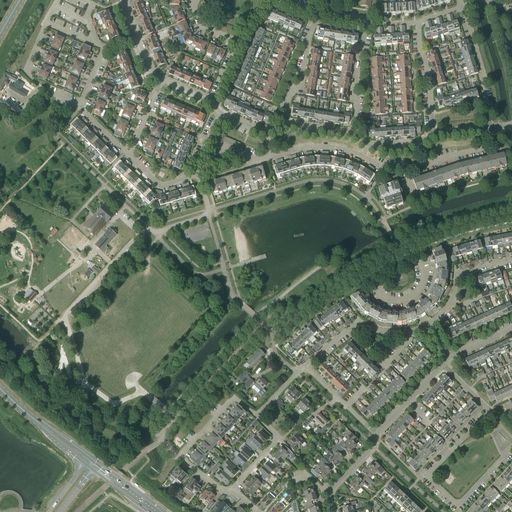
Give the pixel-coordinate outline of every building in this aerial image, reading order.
[(362,0),(361,0),(361,6),(367,7),(366,8),(370,9),(371,1),(369,1),(362,0)] [(423,0),(421,0),(420,0),(419,0),(415,0),(417,10),(420,9),(420,10),(421,9),(422,10),(426,9),(423,0)] [(432,6),(430,0),(423,0),(426,9),(431,8),(430,6),(432,6)] [(136,6),(134,7),(136,12),(145,8),(142,1),(135,3),(136,6)] [(180,9),(179,5),(169,5),(174,16),(184,11),(183,8),(180,9)] [(148,7),(145,8),(136,12),(138,17),(140,16),(141,19),(150,16),(149,13),(149,12),(150,11),(150,10),(149,10),(149,9),(149,8),(148,7)] [(98,21),(101,20),(112,16),(109,10),(99,14),(96,16),(98,21)] [(273,20),(277,11),(275,10),(274,11),(271,10),(268,18),(273,20)] [(186,15),(184,11),(174,16),(177,23),(185,20),(183,16),(186,15)] [(277,11),(273,20),(278,22),(282,14),(279,13),(279,12),(277,11)] [(282,14),(278,22),(283,25),(288,15),(285,14),(285,16),(282,14)] [(290,16),(288,15),(283,25),(289,27),(292,19),(289,17),(290,16)] [(113,21),(112,16),(101,20),(103,25),(104,24),(113,21)] [(150,16),(141,19),(143,22),(140,23),(142,28),(151,24),(149,19),(151,18),(150,16)] [(292,19),(289,27),(294,29),(298,20),(296,19),(295,20),(292,19)] [(300,21),(298,20),(294,29),(299,31),(303,23),(300,22),(300,21)] [(460,31),(459,29),(457,21),(454,22),(453,20),(451,21),(455,33),(460,31)] [(115,26),(113,21),(104,24),(106,29),(108,29),(115,26)] [(455,33),(451,21),(448,22),(449,23),(446,24),(449,32),(448,32),(449,34),(455,33)] [(180,33),(191,29),(190,26),(187,27),(186,22),(177,25),(180,33)] [(449,32),(446,24),(443,25),(442,23),(440,24),(443,34),(448,32),(449,32)] [(151,24),(142,28),(145,36),(154,32),(154,30),(151,24)] [(438,26),(435,27),(438,36),(439,39),(441,38),(440,35),(443,34),(440,24),(437,25),(438,26)] [(255,33),(264,37),(266,31),(261,29),(261,27),(257,25),(255,30),(257,30),(255,33)] [(317,26),(316,31),(314,36),(317,38),(317,37),(323,38),(324,38),(325,29),(321,29),(322,27),(317,26)] [(438,36),(435,27),(432,28),(431,27),(429,28),(432,37),(438,36)] [(432,37),(429,28),(427,28),(427,30),(424,31),(426,39),(432,37)] [(191,29),(180,33),(185,44),(192,37),(190,33),(193,32),(191,29)] [(117,31),(110,34),(107,35),(110,42),(118,39),(117,37),(120,36),(117,31)] [(52,37),(51,40),(62,44),(65,37),(57,33),(55,38),(52,37)] [(253,36),(252,38),(261,42),(264,37),(255,33),(254,36),(253,36)] [(155,34),(153,35),(146,38),(149,46),(158,42),(155,34)] [(195,39),(192,37),(185,44),(195,48),(200,37),(197,36),(195,39)] [(203,39),(200,37),(195,48),(200,50),(199,53),(203,55),(205,51),(204,50),(206,43),(202,42),(203,39)] [(261,42),(252,38),(251,40),(252,41),(251,44),(259,47),(261,42)] [(286,38),(283,45),(293,49),(294,47),(293,47),(294,44),(288,41),(289,39),(286,38)] [(62,44),(51,40),(50,43),(52,44),(51,48),(59,52),(62,44)] [(461,48),(471,45),(470,43),(469,44),(468,40),(459,43),(461,48)] [(161,50),(158,42),(149,46),(151,51),(154,50),(155,53),(161,50)] [(213,59),(218,48),(213,46),(214,44),(211,42),(207,53),(212,55),(211,58),(213,59)] [(83,44),(80,52),(91,57),(92,53),(89,52),(91,48),(83,44)] [(259,47),(251,44),(250,47),(248,46),(247,48),(257,53),(259,47)] [(278,47),(277,49),(290,54),(291,51),(292,52),(293,49),(283,45),(281,49),(278,47)] [(472,48),(471,45),(461,48),(463,54),(471,51),(470,48),(472,48)] [(222,50),(218,48),(213,59),(215,60),(217,57),(222,60),(226,49),(223,47),(222,50)] [(46,51),(45,55),(55,59),(59,52),(51,48),(49,53),(46,51)] [(257,53),(247,48),(246,51),(248,51),(246,54),(255,58),(257,53)] [(290,54),(277,49),(277,51),(280,52),(278,56),(288,60),(289,58),(288,57),(290,54)] [(161,50),(155,53),(156,55),(153,56),(156,62),(164,58),(161,50)] [(428,58),(438,55),(436,50),(428,52),(429,56),(428,56),(428,58)] [(120,59),(128,56),(126,51),(121,52),(121,51),(117,52),(120,59)] [(91,57),(80,52),(77,59),(85,63),(87,59),(89,60),(91,57)] [(255,58),(246,54),(245,57),(244,57),(243,59),(252,63),(255,58)] [(55,59),(45,55),(43,58),(46,59),(44,63),(52,67),(55,59)] [(438,55),(428,58),(429,61),(430,60),(431,63),(440,61),(438,55)] [(120,59),(117,60),(119,65),(122,64),(130,61),(128,56),(120,59)] [(274,58),(273,59),(285,65),(286,62),(288,62),(288,60),(278,56),(277,59),(274,58)] [(475,59),(474,56),(464,59),(466,65),(474,62),(473,59),(475,59)] [(168,66),(164,58),(156,62),(158,67),(160,66),(161,69),(168,66)] [(85,63),(77,59),(73,67),(84,71),(86,68),(83,67),(85,63)] [(252,63),(243,59),(242,61),(243,62),(242,65),(250,68),(252,63)] [(285,65),(273,59),(272,61),(275,62),(274,66),(284,71),(285,68),(284,68),(285,65)] [(440,61),(431,63),(432,67),(431,67),(432,69),(442,66),(440,61)] [(475,65),(474,62),(466,65),(468,70),(478,67),(477,65),(475,65)] [(52,67),(44,63),(42,67),(40,66),(38,69),(49,74),(49,73),(52,67)] [(177,68),(172,65),(173,64),(172,63),(166,71),(169,72),(168,74),(174,76),(177,68)] [(177,68),(174,76),(179,78),(183,68),(178,65),(177,68)] [(239,67),(238,69),(248,74),(250,68),(242,65),(241,68),(239,67)] [(124,69),(121,70),(123,75),(134,71),(132,66),(124,69)] [(269,68),(268,70),(281,75),(282,72),(283,73),(284,71),(274,66),(272,70),(269,68)] [(84,71),(73,67),(70,74),(78,78),(80,73),(83,75),(84,71)] [(188,69),(183,67),(183,68),(179,78),(184,80),(187,72),(188,69)] [(478,67),(468,70),(469,76),(478,73),(477,70),(478,70),(478,67)] [(49,74),(38,69),(37,73),(40,74),(38,78),(46,82),(48,76),(49,74)] [(248,74),(238,69),(237,72),(239,72),(237,75),(245,79),(248,74)] [(281,75),(268,70),(267,72),(271,73),(269,77),(279,81),(280,79),(279,78),(281,75)] [(136,76),(134,71),(123,75),(125,80),(128,79),(136,76)] [(187,72),(184,80),(189,83),(192,74),(187,72)] [(443,72),(435,74),(436,77),(434,78),(435,80),(445,77),(443,72)] [(9,74),(7,77),(15,82),(17,79),(9,74)] [(70,74),(67,82),(78,86),(79,83),(76,82),(78,78),(70,74)] [(197,76),(192,74),(189,83),(194,85),(197,76)] [(203,75),(202,78),(198,87),(203,89),(207,80),(208,78),(208,77),(203,75)] [(235,78),(234,80),(243,84),(246,85),(248,80),(245,79),(237,75),(236,78),(235,78)] [(3,76),(0,82),(0,91),(4,84),(7,85),(8,82),(6,81),(7,79),(3,76)] [(138,81),(136,76),(128,79),(130,84),(138,81)] [(202,78),(197,76),(194,85),(198,87),(202,78)] [(264,79),(264,80),(276,86),(277,83),(278,83),(279,81),(269,77),(268,80),(264,79)] [(445,77),(435,80),(436,82),(437,82),(438,85),(447,83),(445,77)] [(203,89),(209,91),(213,81),(212,80),(208,78),(207,80),(203,89)] [(234,80),(233,82),(234,83),(233,86),(243,91),(246,85),(243,84),(234,80)] [(276,86),(264,80),(264,81),(263,82),(266,83),(265,87),(275,91),(276,89),(275,89),(276,86)] [(12,84),(9,89),(25,98),(27,93),(20,89),(23,85),(16,81),(14,85),(12,84)] [(140,86),(138,81),(130,84),(132,89),(140,86)] [(78,86),(67,82),(64,89),(72,93),(74,88),(76,89),(78,86)] [(99,90),(110,94),(113,87),(105,83),(103,88),(100,87),(99,90)] [(275,91),(265,87),(263,90),(260,89),(259,91),(271,96),(273,93),(274,94),(275,91)] [(146,95),(147,93),(139,89),(131,92),(132,96),(135,97),(137,98),(136,101),(140,102),(141,100),(144,101),(146,96),(146,95)] [(110,94),(99,90),(98,93),(100,94),(98,98),(106,102),(110,94)] [(271,96),(259,91),(258,93),(262,94),(260,98),(269,102),(271,96)] [(459,91),(453,93),(454,96),(456,103),(459,102),(460,103),(462,103),(459,94),(459,91)] [(473,99),(470,91),(465,92),(467,99),(470,99),(471,100),(473,99)] [(233,101),(233,102),(234,99),(234,98),(227,95),(225,98),(227,99),(225,105),(230,107),(233,101)] [(443,99),(442,95),(435,98),(436,101),(437,101),(439,106),(444,105),(445,105),(443,99)] [(449,97),(443,99),(445,105),(444,105),(445,106),(448,105),(449,107),(451,106),(449,97)] [(4,102),(2,105),(14,117),(21,111),(8,98),(4,102)] [(106,102),(98,98),(97,103),(94,101),(93,105),(103,109),(106,102)] [(167,109),(170,101),(165,99),(161,107),(167,109)] [(232,111),(234,112),(238,104),(239,101),(234,99),(233,102),(233,101),(230,107),(229,108),(233,110),(232,111)] [(136,106),(128,103),(128,102),(124,101),(123,104),(126,106),(124,110),(135,115),(136,112),(134,111),(136,106)] [(170,101),(167,109),(172,111),(175,103),(170,101)] [(243,106),(240,113),(243,114),(242,116),(245,117),(248,108),(250,105),(245,102),(243,106)] [(175,103),(172,111),(177,114),(180,105),(175,103)] [(238,104),(234,112),(236,113),(237,112),(240,113),(243,106),(238,104)] [(293,108),(292,114),(298,115),(299,109),(300,105),(292,104),(291,107),(293,108)] [(102,113),(103,109),(93,105),(91,108),(94,109),(92,113),(100,117),(102,113)] [(185,107),(180,105),(177,114),(182,116),(185,107)] [(185,107),(182,116),(180,119),(185,121),(186,118),(190,109),(185,107)] [(254,111),(251,118),(254,119),(253,120),(255,121),(259,113),(260,109),(255,107),(254,111)] [(254,111),(248,108),(245,117),(247,118),(247,116),(251,118),(254,111)] [(190,109),(186,118),(191,120),(195,111),(190,109)] [(135,115),(124,110),(121,118),(129,121),(131,117),(134,118),(135,115)] [(195,111),(191,120),(196,122),(200,114),(195,111)] [(265,112),(264,115),(262,121),(267,123),(270,117),(271,118),(273,115),(265,112)] [(264,115),(259,113),(255,121),(257,122),(258,121),(261,122),(262,121),(264,115)] [(344,116),(343,122),(349,123),(350,117),(352,117),(352,114),(344,113),(344,116)] [(200,114),(196,122),(199,124),(199,127),(202,128),(204,123),(202,122),(205,116),(200,114)] [(75,132),(86,120),(83,118),(80,121),(77,119),(70,125),(73,128),(72,129),(75,132)] [(121,118),(118,125),(129,130),(130,127),(127,125),(129,121),(121,118)] [(88,122),(86,120),(75,132),(77,134),(78,133),(81,135),(87,129),(84,126),(88,122)] [(152,124),(151,127),(161,132),(165,124),(157,121),(155,125),(152,124)] [(118,125),(115,133),(113,135),(120,138),(121,136),(123,136),(125,132),(127,133),(129,130),(118,125)] [(374,130),(375,130),(374,126),(366,127),(367,130),(368,130),(369,136),(374,136),(374,130)] [(161,132),(151,127),(149,130),(152,131),(150,136),(158,139),(160,140),(164,133),(161,132)] [(90,131),(87,129),(81,135),(83,138),(82,139),(85,141),(96,130),(93,128),(90,131)] [(96,130),(85,141),(87,144),(88,142),(91,145),(97,138),(94,136),(98,132),(96,130)] [(194,138),(187,135),(188,134),(184,132),(182,136),(185,137),(184,140),(193,144),(194,142),(193,142),(194,138)] [(222,142),(225,137),(225,135),(220,133),(217,141),(222,144),(222,142)] [(146,139),(144,142),(155,147),(157,148),(160,140),(158,139),(150,136),(148,140),(146,139)] [(240,144),(225,137),(222,142),(238,149),(240,144)] [(97,138),(91,145),(93,148),(92,149),(95,151),(106,140),(103,138),(100,141),(97,138)] [(181,139),(179,145),(189,149),(191,146),(192,147),(193,144),(184,140),(181,139)] [(108,142),(106,140),(95,151),(97,153),(98,152),(101,155),(107,148),(105,146),(108,142)] [(146,146),(144,151),(146,152),(145,154),(152,157),(154,152),(153,152),(155,147),(144,142),(143,145),(146,146)] [(189,149),(179,145),(177,150),(179,151),(189,155),(190,153),(188,152),(189,149)] [(220,147),(215,145),(207,163),(213,165),(220,147)] [(110,151),(107,148),(101,155),(103,158),(102,159),(105,161),(116,150),(113,147),(110,151)] [(116,150),(105,161),(107,163),(108,162),(111,165),(117,158),(115,156),(118,152),(116,150)] [(179,151),(177,156),(185,160),(186,156),(188,157),(189,155),(179,151)] [(306,158),(301,158),(303,168),(307,167),(307,169),(310,168),(308,152),(305,153),(306,158)] [(312,152),(308,152),(310,168),(314,168),(313,166),(317,166),(317,156),(312,157),(312,152)] [(324,168),(325,152),(322,152),(321,157),(317,156),(317,166),(321,166),(321,168),(324,168)] [(328,152),(325,152),(324,168),(327,168),(327,166),(331,167),(332,157),(328,157),(328,152)] [(333,157),(332,157),(331,167),(335,167),(334,169),(337,170),(341,154),(338,153),(337,158),(333,157)] [(458,164),(461,176),(478,172),(481,171),(481,172),(486,171),(486,170),(506,165),(504,153),(501,154),(501,156),(484,160),(483,158),(478,159),(479,161),(461,165),(461,164),(458,164)] [(344,155),(341,154),(337,170),(341,170),(344,170),(345,170),(347,161),(343,160),(344,155)] [(303,168),(301,158),(297,160),(295,155),(292,156),(297,171),(300,170),(302,168),(303,168)] [(177,156),(175,161),(184,165),(185,163),(184,162),(185,160),(177,156)] [(291,162),(287,163),(290,173),(297,171),(292,156),(289,157),(291,162)] [(348,161),(347,161),(345,170),(346,170),(348,173),(351,174),(357,159),(354,158),(352,163),(348,161)] [(282,159),(279,160),(284,175),(287,174),(290,173),(287,163),(284,164),(282,159)] [(360,161),(357,159),(351,174),(354,175),(354,174),(358,175),(362,167),(358,165),(360,161)] [(118,174),(129,163),(126,160),(123,164),(120,161),(113,168),(116,170),(115,172),(118,174)] [(172,160),(170,165),(169,165),(167,168),(177,172),(178,169),(180,170),(182,167),(183,168),(184,165),(175,161),(172,160)] [(284,175),(279,160),(276,161),(277,166),(273,167),(276,176),(280,175),(280,176),(284,175)] [(131,165),(129,163),(118,174),(120,176),(121,175),(124,178),(130,171),(128,168),(131,165)] [(461,176),(458,164),(454,166),(455,167),(438,173),(437,171),(432,172),(433,174),(416,180),(416,179),(413,180),(417,191),(436,184),(437,185),(442,184),(442,183),(461,176)] [(366,170),(362,167),(358,175),(361,177),(360,179),(363,181),(372,167),(369,165),(366,170)] [(245,172),(248,183),(252,182),(252,183),(262,180),(261,179),(265,178),(262,167),(245,172)] [(372,167),(363,181),(366,182),(366,181),(370,183),(375,175),(371,173),(374,169),(372,167)] [(133,174),(130,171),(124,178),(126,180),(125,181),(128,184),(139,172),(136,170),(133,174)] [(141,175),(139,172),(128,184),(130,186),(131,185),(134,188),(140,181),(138,178),(141,175)] [(245,172),(228,177),(231,188),(235,187),(235,188),(244,185),(244,184),(248,183),(245,172)] [(231,188),(228,177),(210,183),(213,193),(218,192),(218,193),(227,190),(227,189),(231,188)] [(143,183),(140,181),(134,188),(136,190),(135,191),(138,194),(149,182),(146,180),(143,183)] [(149,182),(138,194),(140,196),(141,195),(144,197),(150,191),(147,188),(151,185),(149,182)] [(397,182),(385,186),(378,188),(381,197),(383,196),(387,209),(392,207),(392,205),(397,204),(397,205),(403,203),(399,191),(400,190),(397,182)] [(188,183),(185,184),(190,199),(193,198),(192,197),(196,196),(193,187),(190,188),(188,183)] [(183,190),(180,191),(182,200),(186,199),(186,200),(190,199),(185,184),(182,185),(183,190)] [(175,187),(172,188),(176,203),(183,201),(182,200),(180,191),(176,192),(175,187)] [(176,203),(172,188),(168,189),(170,194),(166,195),(169,204),(173,203),(173,204),(176,203)] [(150,191),(144,197),(142,200),(144,202),(145,201),(149,205),(155,199),(156,200),(159,191),(156,190),(153,193),(150,191)] [(162,192),(159,191),(156,200),(157,200),(158,199),(161,208),(166,206),(166,205),(169,204),(166,195),(163,196),(162,192)] [(96,214),(84,227),(94,237),(102,228),(114,215),(104,205),(96,214)] [(116,235),(110,229),(107,233),(96,244),(96,246),(103,253),(108,248),(105,247),(116,235)] [(474,242),(477,250),(483,248),(480,240),(474,242)] [(474,242),(469,244),(472,252),(477,250),(474,242)] [(469,244),(463,245),(466,254),(472,252),(469,244)] [(466,254),(463,245),(458,247),(461,255),(466,254)] [(417,310),(414,311),(414,309),(413,309),(413,308),(412,309),(413,310),(410,311),(408,306),(405,307),(407,312),(403,313),(401,313),(398,314),(398,313),(387,312),(387,313),(382,311),(372,306),(372,307),(369,306),(367,304),(368,303),(366,300),(369,297),(367,294),(364,297),(361,294),(360,295),(358,293),(351,297),(354,300),(353,301),(356,305),(357,306),(360,309),(361,309),(364,312),(368,314),(368,315),(372,317),(372,318),(370,322),(380,327),(391,328),(392,323),(397,324),(397,322),(402,323),(406,321),(406,323),(411,321),(412,321),(417,319),(416,318),(421,317),(424,314),(425,315),(429,312),(430,311),(433,308),(432,307),(436,304),(438,300),(439,300),(442,296),(446,298),(451,288),(445,286),(445,282),(447,282),(447,277),(447,276),(447,271),(446,271),(447,266),(445,262),(446,262),(445,257),(445,256),(443,251),(442,252),(441,247),(440,247),(434,251),(435,254),(433,254),(434,258),(430,260),(431,262),(435,261),(437,265),(438,264),(439,267),(439,270),(437,270),(436,281),(438,281),(437,284),(436,287),(435,286),(430,296),(427,300),(426,300),(424,302),(421,299),(418,301),(421,304),(419,307),(418,305),(418,306),(418,307),(419,308),(417,310)] [(461,255),(458,247),(452,249),(455,257),(461,255)] [(88,279),(92,273),(89,270),(84,275),(88,279)] [(503,280),(499,270),(493,272),(496,280),(497,282),(503,280)] [(493,272),(488,274),(490,282),(491,284),(497,282),(496,280),(493,272)] [(488,274),(482,275),(485,284),(490,282),(488,274)] [(485,284),(482,275),(477,277),(480,285),(485,284)] [(30,289),(24,295),(27,298),(27,299),(31,302),(37,295),(38,294),(35,290),(34,291),(34,292),(30,289)] [(342,302),(337,306),(344,315),(347,313),(351,310),(347,305),(345,306),(342,302)] [(504,305),(499,308),(503,315),(508,313),(504,305)] [(337,306),(333,309),(339,318),(344,315),(337,306)] [(503,315),(499,308),(494,310),(497,318),(503,315)] [(339,318),(333,309),(328,312),(335,322),(339,318)] [(494,310),(489,312),(492,320),(497,318),(494,310)] [(328,312),(323,316),(328,323),(329,323),(330,325),(335,322),(328,312)] [(492,320),(489,312),(483,315),(487,323),(492,320)] [(177,315),(171,320),(174,324),(180,318),(177,315)] [(487,323),(483,315),(478,317),(482,325),(487,323)] [(323,316),(319,319),(324,326),(328,323),(323,316)] [(478,317),(473,319),(477,327),(482,325),(478,317)] [(324,326),(319,319),(314,322),(319,329),(324,326)] [(473,319),(468,322),(471,330),(477,327),(473,319)] [(461,321),(456,323),(461,334),(466,332),(463,324),(461,321)] [(471,330),(468,322),(463,324),(466,332),(471,330)] [(456,323),(451,326),(452,329),(456,337),(461,334),(456,323)] [(311,325),(306,329),(312,336),(317,331),(311,325)] [(306,329),(302,333),(310,341),(311,342),(315,338),(312,336),(306,329)] [(456,337),(452,329),(447,331),(450,339),(456,337)] [(310,341),(302,333),(298,337),(304,344),(306,341),(308,343),(310,341)] [(304,344),(298,337),(294,341),(300,347),(304,344)] [(507,340),(501,343),(505,351),(507,354),(509,353),(508,350),(510,348),(507,340)] [(294,341),(290,345),(296,351),(298,354),(302,350),(300,348),(300,347),(294,341)] [(348,353),(354,347),(350,343),(344,349),(348,353)] [(505,351),(501,343),(496,345),(500,353),(505,351)] [(296,351),(290,345),(285,349),(287,351),(286,353),(292,359),(295,356),(293,354),(296,351)] [(500,353),(496,345),(491,348),(496,359),(499,357),(497,354),(500,353)] [(354,347),(348,353),(352,357),(358,351),(354,347)] [(496,359),(491,348),(486,350),(489,358),(492,357),(494,360),(496,359)] [(252,368),(265,355),(259,349),(246,363),(252,368)] [(424,350),(420,354),(427,360),(431,356),(424,350)] [(486,350),(481,352),(484,360),(489,358),(486,350)] [(358,351),(352,357),(356,361),(362,355),(358,351)] [(481,352),(475,355),(479,363),(480,365),(486,363),(484,360),(481,352)] [(420,354),(416,358),(423,364),(427,360),(420,354)] [(358,367),(360,365),(366,359),(362,355),(356,361),(354,363),(358,367)] [(475,355),(470,357),(475,368),(478,367),(476,364),(479,363),(475,355)] [(475,368),(470,357),(465,359),(468,367),(472,366),(473,369),(475,368)] [(423,364),(416,358),(412,362),(419,368),(423,364)] [(366,359),(360,365),(364,369),(371,363),(366,359)] [(323,374),(329,368),(327,365),(329,363),(328,361),(325,364),(319,370),(323,374)] [(412,362),(408,366),(415,372),(419,368),(412,362)] [(375,367),(371,363),(364,369),(369,373),(375,367)] [(415,372),(408,366),(404,370),(410,376),(415,372)] [(379,371),(375,367),(369,373),(373,377),(375,378),(377,376),(376,374),(379,371)] [(329,368),(323,374),(327,378),(336,369),(335,368),(332,371),(329,368)] [(338,371),(336,369),(327,378),(331,382),(337,376),(335,373),(338,371)] [(410,376),(404,370),(400,374),(406,381),(410,376)] [(243,384),(251,376),(247,372),(238,380),(243,384)] [(340,378),(337,376),(331,382),(335,386),(344,377),(343,376),(340,378)] [(394,381),(400,387),(404,382),(398,376),(394,381)] [(445,376),(441,380),(447,386),(452,382),(445,376)] [(346,378),(344,377),(335,386),(339,390),(345,384),(343,381),(346,378)] [(266,392),(263,389),(268,384),(265,381),(264,381),(261,378),(254,385),(260,391),(257,394),(261,397),(266,392)] [(441,380),(437,384),(443,390),(447,386),(441,380)] [(400,387),(394,381),(390,385),(396,391),(400,387)] [(345,384),(339,390),(344,394),(350,388),(353,385),(351,383),(348,386),(345,384)] [(437,384),(433,388),(439,394),(441,396),(443,394),(441,392),(443,390),(437,384)] [(390,385),(386,389),(392,395),(396,391),(390,385)] [(295,401),(301,395),(293,387),(285,395),(291,400),(292,399),(295,401)] [(493,394),(494,394),(491,389),(488,390),(487,387),(486,387),(485,388),(484,388),(490,401),(495,399),(493,394)] [(439,394),(433,388),(429,392),(435,398),(439,394)] [(392,395),(386,389),(382,393),(388,399),(392,395)] [(504,389),(498,392),(502,400),(507,397),(504,389)] [(435,398),(429,392),(425,396),(431,402),(433,404),(435,402),(433,400),(435,398)] [(498,392),(494,394),(493,394),(495,399),(497,402),(502,400),(498,392)] [(388,399),(382,393),(378,397),(384,403),(388,399)] [(431,402),(425,396),(421,400),(427,407),(431,402)] [(384,403),(378,397),(374,401),(380,407),(384,403)] [(308,406),(310,404),(304,398),(295,408),(299,411),(300,410),(303,413),(309,407),(308,406)] [(380,407),(374,401),(370,405),(376,411),(380,407)] [(467,405),(474,412),(479,407),(475,403),(475,404),(471,401),(467,405)] [(234,410),(242,417),(246,412),(238,405),(234,410)] [(370,405),(366,409),(366,410),(370,413),(372,416),(376,411),(370,405)] [(474,412),(467,405),(463,409),(469,416),(471,414),(472,415),(474,412)] [(366,410),(366,409),(364,407),(361,410),(358,407),(357,408),(360,411),(366,417),(370,413),(366,410)] [(463,409),(459,413),(466,420),(469,418),(468,417),(469,416),(463,409)] [(242,417),(234,410),(230,414),(238,421),(242,417)] [(459,413),(457,411),(453,416),(455,417),(461,423),(463,422),(464,423),(466,420),(459,413)] [(320,413),(314,418),(323,427),(320,430),(319,429),(316,432),(320,436),(323,433),(328,428),(325,426),(329,422),(324,417),(324,418),(322,416),(323,416),(320,413)] [(230,414),(226,419),(233,426),(238,421),(230,414)] [(407,415),(403,419),(409,425),(414,421),(407,415)] [(305,428),(313,419),(311,417),(306,422),(305,421),(302,425),(305,428)] [(455,417),(451,422),(458,428),(461,426),(460,425),(461,423),(455,417)] [(233,426),(226,419),(221,423),(229,430),(233,426)] [(403,419),(399,423),(405,429),(409,425),(403,419)] [(451,422),(447,426),(453,432),(455,430),(456,431),(458,428),(451,422)] [(221,423),(217,427),(225,435),(229,430),(221,423)] [(399,423),(395,427),(401,433),(405,429),(399,423)] [(447,426),(443,430),(450,437),(453,434),(452,433),(453,432),(447,426)] [(217,427),(213,432),(221,439),(222,439),(225,435),(217,427)] [(395,427),(391,431),(397,437),(401,433),(395,427)] [(443,430),(441,432),(440,430),(438,433),(445,440),(447,438),(448,439),(450,437),(443,430)] [(261,431),(256,437),(263,443),(268,438),(261,431)] [(397,437),(391,431),(387,435),(389,438),(393,441),(394,441),(397,437)] [(221,439),(213,432),(209,436),(217,444),(219,445),(224,441),(222,439),(221,439)] [(356,445),(354,443),(357,440),(359,441),(350,432),(344,437),(347,440),(345,442),(352,449),(354,449),(355,447),(355,446),(356,445)] [(299,448),(305,442),(296,434),(296,435),(291,440),(294,443),(290,447),(295,452),(299,447),(299,448)] [(259,448),(263,443),(256,437),(254,435),(246,443),(251,448),(254,444),(259,448)] [(217,444),(209,436),(205,441),(213,448),(217,444)] [(437,436),(433,440),(440,447),(443,444),(442,444),(443,442),(437,436)] [(393,441),(389,438),(385,442),(392,448),(395,451),(396,449),(393,446),(396,443),(394,441),(393,441)] [(427,442),(429,444),(435,450),(437,449),(438,450),(440,447),(433,440),(431,438),(427,442)] [(342,440),(336,446),(341,451),(343,449),(348,453),(349,453),(350,453),(351,451),(351,450),(352,449),(345,442),(342,440)] [(205,441),(201,445),(209,452),(213,448),(205,441)] [(429,444),(427,442),(423,446),(425,448),(432,455),(435,453),(434,452),(435,450),(429,444)] [(239,454),(247,461),(252,456),(247,452),(250,449),(245,444),(240,449),(242,451),(239,454)] [(209,452),(201,445),(197,450),(205,457),(209,452)] [(341,451),(336,446),(331,450),(334,453),(332,455),(339,462),(340,462),(341,462),(343,460),(342,459),(343,458),(339,453),(341,451)] [(432,455),(425,448),(423,446),(418,450),(421,452),(427,458),(429,457),(430,458),(432,455)] [(281,448),(277,453),(284,459),(287,457),(288,458),(290,456),(292,458),(295,456),(292,454),(287,448),(285,451),(281,448)] [(197,450),(193,454),(201,461),(205,457),(197,450)] [(234,454),(234,455),(230,460),(235,465),(238,462),(242,466),(247,461),(239,454),(237,452),(234,454)] [(421,452),(417,456),(424,463),(427,461),(426,460),(427,458),(421,452)] [(284,459),(277,453),(273,457),(276,460),(273,463),(279,468),(283,463),(282,462),(284,459)] [(201,461),(193,454),(189,459),(197,466),(201,461)] [(327,455),(323,459),(328,464),(330,462),(335,466),(336,465),(337,465),(339,464),(339,463),(339,462),(332,455),(330,457),(327,455)] [(417,456),(413,460),(413,461),(419,467),(421,465),(422,466),(424,463),(417,456)] [(323,459),(321,461),(317,465),(320,468),(327,475),(327,474),(328,474),(330,473),(330,472),(331,471),(326,466),(328,464),(323,459)] [(413,461),(413,460),(412,459),(408,464),(415,471),(419,467),(413,461)] [(223,472),(231,479),(236,473),(231,469),(234,467),(228,461),(225,464),(226,465),(224,467),(226,469),(223,472)] [(383,472),(384,473),(385,472),(375,462),(372,466),(370,464),(369,465),(368,465),(367,466),(367,468),(366,468),(373,475),(376,472),(381,475),(383,472)] [(267,463),(263,467),(270,473),(273,471),(275,473),(279,469),(274,465),(272,467),(267,463)] [(318,466),(314,470),(313,469),(310,472),(316,477),(318,475),(322,479),(323,478),(325,478),(326,477),(326,476),(327,475),(320,468),(317,465),(318,466)] [(270,473),(263,467),(259,471),(264,476),(262,478),(267,482),(269,480),(268,479),(269,477),(268,476),(270,473)] [(175,481),(183,472),(178,468),(173,473),(174,473),(170,478),(175,481)] [(362,472),(363,474),(361,476),(370,484),(372,482),(371,478),(373,475),(366,468),(366,469),(364,469),(363,470),(363,471),(362,472)] [(183,472),(175,481),(180,485),(187,477),(183,472)] [(219,472),(215,476),(219,480),(220,479),(226,484),(231,479),(223,472),(221,474),(219,472)] [(511,478),(505,472),(501,477),(508,483),(511,479),(511,478)] [(361,476),(359,478),(358,477),(357,478),(356,478),(354,479),(354,480),(354,481),(361,488),(363,485),(367,487),(370,484),(361,476)] [(250,482),(257,489),(261,484),(264,486),(266,484),(261,480),(259,482),(254,477),(250,482)] [(508,483),(501,477),(497,481),(505,488),(508,483)] [(192,479),(187,486),(185,488),(190,492),(193,489),(197,492),(201,487),(197,484),(198,483),(192,479)] [(361,488),(354,481),(353,482),(352,482),(350,483),(350,484),(349,485),(354,490),(352,492),(357,497),(360,495),(357,492),(361,488)] [(505,488),(497,481),(493,485),(500,492),(505,488)] [(257,489),(250,482),(246,486),(251,491),(249,493),(253,497),(255,495),(253,493),(257,489)] [(389,494),(395,486),(391,482),(384,489),(389,494)] [(395,486),(389,494),(393,498),(400,491),(395,486)] [(305,497),(315,494),(315,492),(315,490),(314,490),(313,489),(307,490),(306,487),(299,489),(301,495),(304,494),(305,497)] [(491,487),(487,492),(495,498),(499,494),(491,487)] [(209,509),(213,504),(214,503),(211,501),(215,496),(211,493),(211,494),(206,490),(200,498),(205,502),(206,501),(209,503),(207,507),(209,509)] [(400,491),(393,498),(397,502),(404,495),(400,491)] [(487,492),(483,496),(491,502),(495,498),(487,492)] [(315,494),(305,497),(307,502),(303,504),(304,506),(304,507),(311,505),(310,502),(316,500),(316,499),(317,498),(316,496),(315,495),(315,494)] [(265,508),(269,504),(273,500),(268,495),(260,503),(265,508)] [(408,499),(404,495),(397,502),(402,506),(408,499)] [(491,502),(483,496),(480,500),(487,507),(491,502)] [(413,503),(408,499),(402,506),(406,510),(412,504),(413,503)] [(285,506),(280,501),(278,500),(276,502),(278,504),(270,511),(280,511),(285,507),(285,506)] [(480,500),(476,504),(483,511),(487,507),(480,500)] [(219,501),(212,510),(213,511),(221,511),(224,510),(226,511),(229,508),(227,505),(228,504),(225,502),(224,502),(223,502),(222,503),(219,501)] [(350,511),(354,511),(353,505),(357,504),(356,501),(349,503),(350,506),(343,508),(344,509),(343,510),(343,511),(350,511)] [(412,504),(406,510),(407,511),(412,511),(417,507),(413,503),(412,504)]
